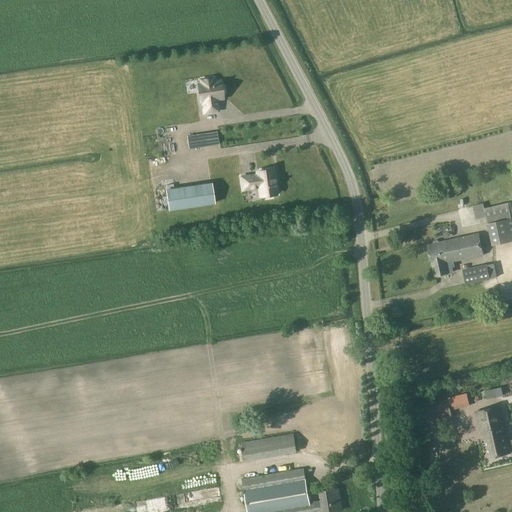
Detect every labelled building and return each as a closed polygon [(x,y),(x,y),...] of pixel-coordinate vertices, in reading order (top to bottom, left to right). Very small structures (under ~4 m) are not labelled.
[(198,85),(199,92),(201,102),(204,101),(205,113),(218,111),(216,99),(223,98),(222,94),(224,93),(223,87),(221,86),(220,82),(214,83),(213,78),(201,80),(201,85),(198,85)] [(205,133),(187,136),(189,149),(207,147),(205,133)] [(242,177),(243,190),(259,187),(260,196),(264,196),(266,198),(272,197),(273,195),(276,194),(276,192),(277,192),(275,183),(275,184),(273,170),(257,172),(257,175),(242,177)] [(214,203),(211,184),(166,190),(169,210),(214,203)] [(511,208),(511,202),(485,208),(489,223),(488,223),(491,238),(511,233),(511,208)] [(433,243),(427,244),(432,265),(434,276),(453,272),(452,267),(454,267),(453,261),(483,255),(478,233),(439,242),(437,240),(433,241),(433,243)] [(486,265),(463,270),(466,284),(490,279),(486,265)] [(487,399),(497,397),(496,388),(485,391),(487,399)] [(436,419),(452,415),(448,400),(424,405),(428,423),(436,421),(436,419)] [(485,458),(510,452),(499,406),(475,412),(485,458)] [(245,460),(296,452),(293,434),(243,443),(245,460)] [(303,469),(242,480),(248,511),(311,511),(310,503),(303,469)] [(322,501),(310,503),(311,511),(331,511),(342,510),(340,498),(338,498),(336,490),(339,489),(339,488),(320,492),(322,501)]
